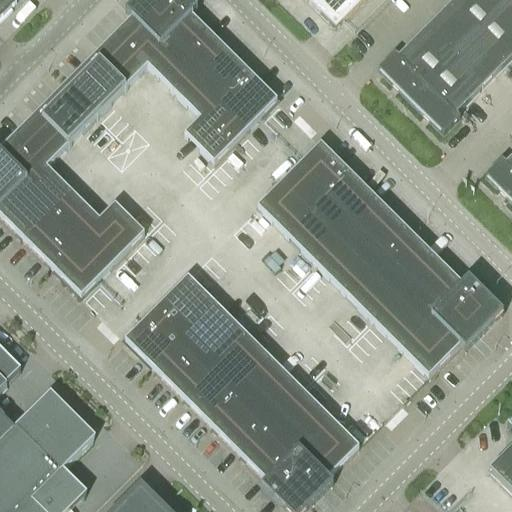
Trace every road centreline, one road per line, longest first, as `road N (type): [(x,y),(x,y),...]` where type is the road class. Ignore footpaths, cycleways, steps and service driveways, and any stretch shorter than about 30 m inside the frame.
road 1 (tertiary): [(511,277),(236,0),(85,0),(0,86)]
road 2 (unknown): [(53,341),(196,205),(218,212),(368,369)]
road 3 (unclassified): [(223,511),(0,288)]
road 4 (unclassified): [(511,365),(361,511)]
